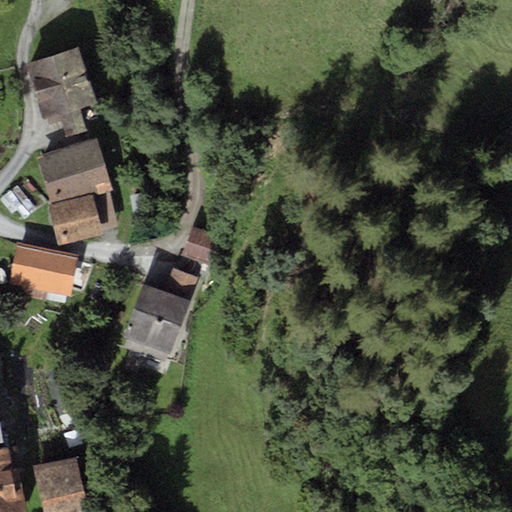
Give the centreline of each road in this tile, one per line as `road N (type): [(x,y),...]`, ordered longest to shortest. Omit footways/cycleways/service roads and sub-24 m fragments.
road 1 (track): [(174,251),(192,213),(177,103),(190,0)]
road 2 (unclassified): [(0,204),(28,147),(20,57),(40,0)]
road 3 (unclassified): [(0,229),(100,257),(174,251)]
